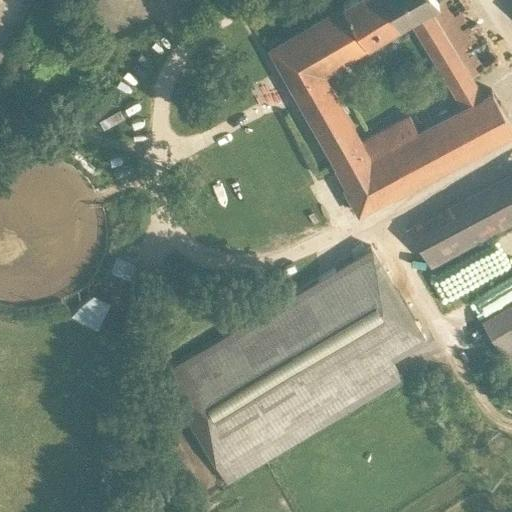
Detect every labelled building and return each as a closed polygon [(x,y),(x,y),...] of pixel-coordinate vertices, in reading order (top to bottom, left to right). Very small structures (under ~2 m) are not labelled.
[(510,121),(489,88),(483,92),(473,75),(497,59),(465,6),(461,0),(437,0),(436,0),(349,0),(342,5),(342,6),(271,49),(340,164),(338,165),(350,184),(347,185),(362,211),(510,121)] [(431,264),(511,225),(511,172),(410,221),(431,264)] [(225,480),(402,376),(391,357),(426,337),(372,245),(160,370),(225,480)] [(463,273),(438,279),(442,295),(466,289),(463,273)] [(101,326),(111,298),(88,291),(78,319),(101,326)] [(511,296),(483,313),(507,358),(511,355),(511,296)]
